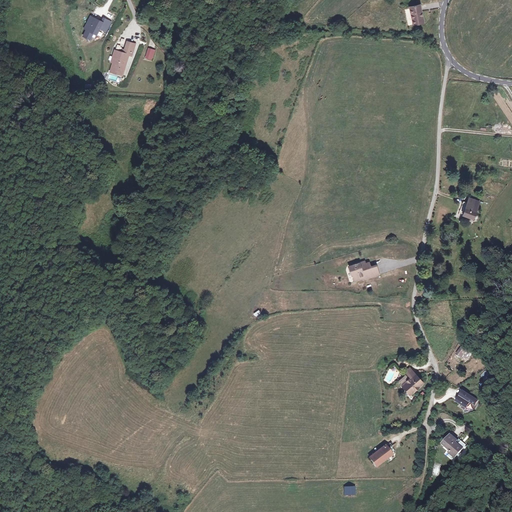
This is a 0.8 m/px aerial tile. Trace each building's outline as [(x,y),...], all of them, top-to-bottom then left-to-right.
[(424,22),(421,5),(410,7),(413,24),(424,22)] [(105,18),(102,23),(101,23),(95,19),(95,18),(90,15),(83,27),(87,29),(84,35),(90,39),(94,32),(97,34),(100,28),(106,31),(112,22),(105,18)] [(134,44),(126,42),(124,50),(124,53),(121,52),(114,50),(112,57),(114,58),(113,61),(111,72),(123,75),(128,54),(132,55),(134,44)] [(479,200),(472,198),(470,202),(467,201),(463,213),(474,217),(479,200)] [(354,275),(358,274),(360,280),(366,278),(366,279),(380,274),(377,265),(371,266),(367,268),(366,263),(365,261),(350,267),(353,276),(354,275)] [(467,349),(463,346),(455,356),(456,357),(455,359),(457,361),(459,359),(464,363),(469,357),(465,353),(467,349)] [(415,375),(410,369),(406,373),(411,379),(415,375)] [(423,384),(415,375),(411,379),(403,385),(412,395),(423,384)] [(465,410),(471,402),(475,405),(479,400),(464,391),(461,395),(463,397),(462,398),(460,396),(457,402),(463,405),(461,408),(465,410)] [(460,442),(453,436),(445,445),(452,452),(450,455),(456,460),(468,446),(461,441),(460,442)] [(392,453),(386,445),(371,457),(377,465),(392,453)] [(355,487),(345,487),(345,495),(355,495),(355,487)]
